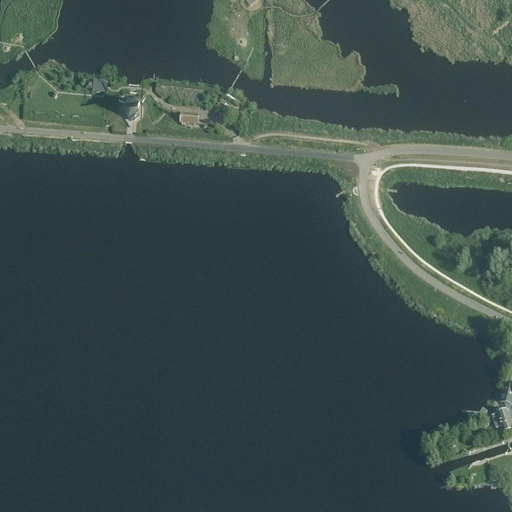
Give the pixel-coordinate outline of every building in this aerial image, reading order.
[(105,83),(92,82),(92,93),(104,94),(105,83)] [(123,114),(126,119),(135,120),(139,115),(140,108),(135,103),(129,103),(123,107),(123,114)] [(181,123),(199,125),(200,116),(181,115),(181,123)] [(507,412),(510,421),(511,420),(511,414),(509,405),(511,405),(511,385),(504,384),(500,403),(504,404),(507,412)] [(497,414),(497,415),(492,416),(496,430),(501,428),(503,434),(511,431),(511,427),(510,421),(507,412),(497,414)]
